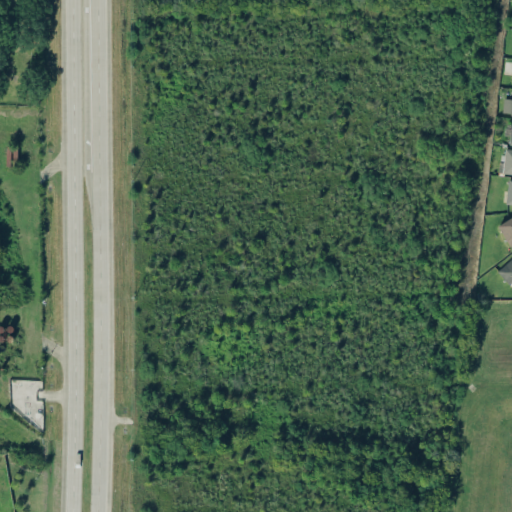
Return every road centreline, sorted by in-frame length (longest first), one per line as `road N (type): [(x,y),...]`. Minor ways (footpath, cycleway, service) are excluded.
road 1 (primary): [(69,0),(69,511)]
road 2 (primary): [(93,511),(95,176)]
road 3 (primary): [(95,176),(92,0)]
